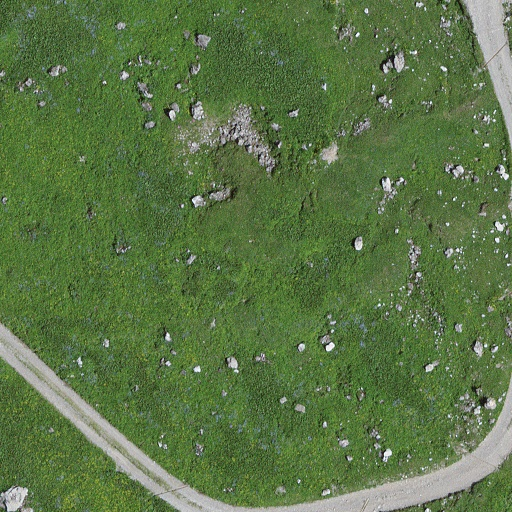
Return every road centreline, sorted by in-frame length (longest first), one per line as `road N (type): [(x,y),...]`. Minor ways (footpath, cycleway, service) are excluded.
road 1 (track): [(0,344),(136,463),(210,511)]
road 2 (track): [(331,511),(468,474),(511,426)]
